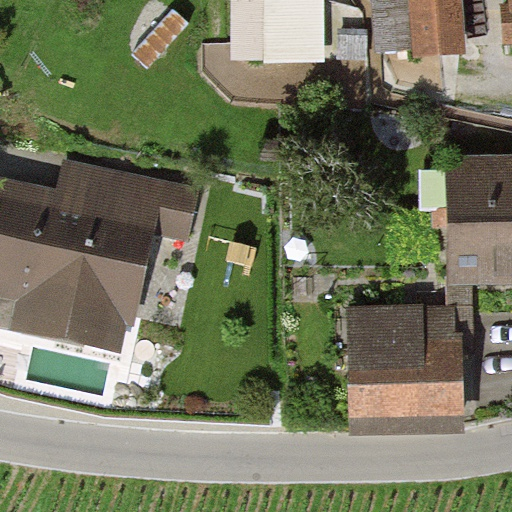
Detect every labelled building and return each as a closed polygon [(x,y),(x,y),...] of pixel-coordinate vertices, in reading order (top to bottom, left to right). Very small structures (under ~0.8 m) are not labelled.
[(331,58),(330,0),(236,0),(237,59),(331,58)] [(511,0),(370,0),(376,71),(511,61),(511,0)] [(123,379),(163,193),(59,171),(51,209),(0,197),(0,319),(11,322),(4,354),(123,379)] [(445,309),(511,307),(511,171),(442,173),(445,309)] [(457,323),(343,322),(342,443),(456,445),(457,323)]
